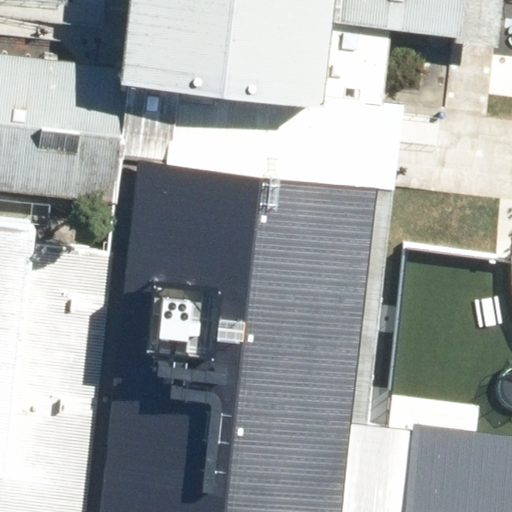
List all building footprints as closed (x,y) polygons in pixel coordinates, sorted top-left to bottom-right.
[(132,0),(126,53),(0,40),(0,186),(121,199),(126,154),(137,74),(327,96),(337,17),(393,23),(460,32),(463,0),(132,0)] [(463,0),(460,32),(450,112),(375,102),(393,23),(337,17),(327,96),(137,74),(126,154),(374,178),(511,194),(511,117),(482,114),(485,90),(497,0),(463,0)] [(73,511),(339,511),(350,424),(374,178),(126,154),(121,199),(108,239),(73,511)] [(0,511),(73,511),(108,239),(0,225),(0,511)] [(511,511),(511,453),(406,442),(407,431),(350,424),(339,511),(511,511)]
